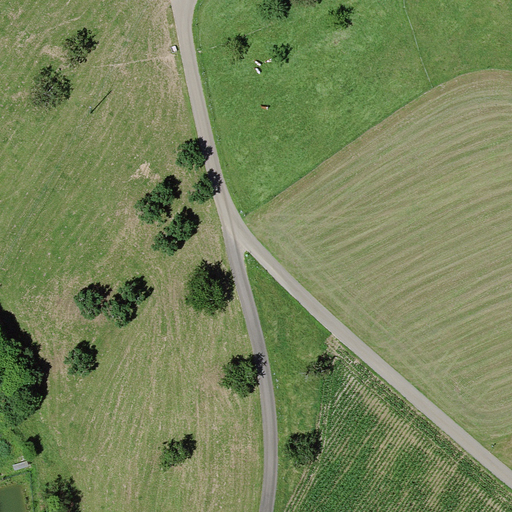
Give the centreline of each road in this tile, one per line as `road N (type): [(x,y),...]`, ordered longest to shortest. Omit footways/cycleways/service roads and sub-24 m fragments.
road 1 (unclassified): [(235,229),(511,478)]
road 2 (track): [(272,511),(271,398),(235,229)]
road 3 (unclassified): [(235,229),(182,0)]
